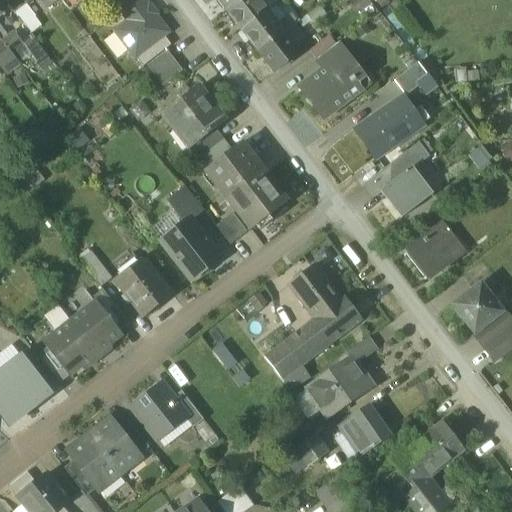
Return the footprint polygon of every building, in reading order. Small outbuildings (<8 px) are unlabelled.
[(43,0),(50,9),(61,0),(43,0)] [(169,30),(145,0),(114,0),(129,19),(116,29),(128,44),(127,44),(136,56),(169,30)] [(201,0),(206,5),(212,0),(217,0),(226,11),(240,0),(201,0)] [(240,0),(226,11),(242,32),(268,12),(258,0),(240,0)] [(343,0),(327,0),(317,8),(325,19),(338,10),(339,10),(340,10),(337,6),(344,1),(343,0)] [(43,24),(27,4),(17,11),(33,31),(43,24)] [(268,12),(242,32),(258,53),(284,32),(284,33),(300,22),(299,21),(297,23),(291,14),(277,24),(268,12)] [(16,30),(3,40),(11,52),(24,42),(25,42),(24,41),(16,30)] [(284,33),(284,32),(258,53),(274,74),(300,53),(284,33)] [(34,33),(24,41),(25,42),(24,42),(39,61),(49,53),(34,33)] [(328,36),(309,51),(316,60),(335,45),(328,36)] [(11,52),(3,40),(0,42),(0,59),(1,60),(11,52)] [(338,44),(317,61),(323,69),(344,53),(338,44)] [(167,53),(146,70),(160,88),(181,71),(167,53)] [(323,69),(300,87),(324,118),(362,89),(353,77),(360,73),(344,53),(323,69)] [(420,83),(428,93),(439,85),(419,59),(394,78),(405,93),(420,83)] [(203,87),(165,114),(191,149),(198,144),(218,130),(228,122),(203,87)] [(389,109),(374,119),(374,118),(359,128),(376,155),(417,129),(409,117),(414,114),(404,98),(388,108),(389,109)] [(218,130),(198,144),(206,156),(226,141),(218,130)] [(226,141),(206,156),(214,167),(234,152),(226,141)] [(430,158),(419,143),(390,165),(400,178),(413,168),(414,170),(430,158)] [(288,203),(245,144),(234,152),(214,167),(210,170),(253,229),(288,203)] [(414,170),(413,168),(400,178),(381,193),(402,219),(433,195),(414,170)] [(203,211),(186,189),(168,203),(184,224),(191,219),(191,220),(203,211)] [(246,233),(232,214),(215,226),(230,246),(246,233)] [(184,224),(162,242),(192,281),(199,276),(204,277),(210,271),(210,267),(222,259),(191,220),(191,219),(184,224)] [(466,254),(440,222),(403,251),(429,284),(466,254)] [(94,248),(79,260),(98,284),(112,273),(94,248)] [(172,295),(144,258),(116,280),(144,317),(172,295)] [(312,319),(339,298),(314,266),(287,287),(312,319)] [(502,313),(481,285),(453,306),(456,309),(454,311),(461,320),(463,319),(475,334),(502,313)] [(339,298),(312,319),(264,357),(288,389),(307,374),(303,367),(363,321),(343,296),(339,298)] [(95,301),(79,313),(81,315),(70,324),(94,355),(120,335),(117,331),(102,311),(95,301)] [(128,323),(113,303),(102,311),(117,331),(128,323)] [(502,313),(475,334),(486,349),(511,328),(511,324),(503,313),(502,313)] [(94,355),(70,324),(59,332),(58,330),(41,343),(48,353),(64,373),(66,376),(94,355)] [(511,328),(486,349),(496,361),(511,348),(511,328)] [(368,338),(346,354),(349,359),(352,357),(357,365),(377,351),(368,338)] [(227,340),(215,347),(236,385),(249,378),(227,340)] [(64,373),(48,353),(38,361),(54,381),(64,373)] [(349,359),(305,388),(322,413),(340,401),(344,408),(361,396),(357,390),(369,381),(357,365),(352,357),(349,359)] [(22,358),(0,375),(0,412),(10,425),(50,394),(22,358)] [(161,386),(133,408),(157,439),(184,418),(185,417),(172,399),(161,386)] [(203,421),(181,392),(172,399),(185,417),(184,418),(193,429),(203,421)] [(369,408),(340,428),(360,456),(388,436),(369,408)] [(117,428),(110,420),(89,437),(119,475),(140,458),(139,457),(117,428)] [(149,448),(127,420),(117,428),(139,457),(149,448)] [(389,488),(453,438),(442,423),(392,462),(398,470),(384,481),(389,488)] [(315,435),(295,449),(308,466),(327,453),(315,435)] [(119,475),(89,437),(68,453),(75,461),(97,489),(98,491),(119,475)] [(453,438),(389,488),(400,502),(405,498),(415,511),(439,511),(448,505),(428,479),(464,452),(453,438)] [(97,489),(75,461),(64,469),(82,492),(86,497),(97,489)] [(48,475),(19,498),(24,505),(29,511),(55,511),(69,501),(48,475)] [(365,511),(341,477),(315,495),(327,511),(365,511)] [(246,511),(254,507),(240,487),(217,503),(223,511),(246,511)] [(97,511),(86,497),(82,492),(69,502),(79,511),(97,511)] [(79,511),(69,502),(69,501),(55,511),(79,511)] [(205,511),(198,502),(183,511),(205,511)]
